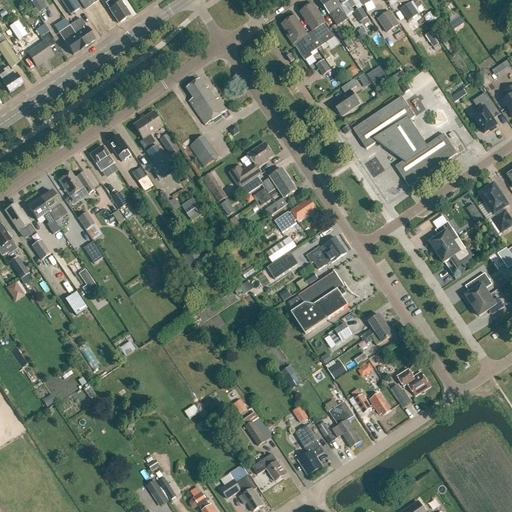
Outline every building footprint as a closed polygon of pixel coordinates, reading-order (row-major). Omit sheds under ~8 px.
[(37,0),(31,4),(38,14),(46,8),(40,0),(37,0)] [(70,14),(81,7),(76,0),(63,0),(62,1),(70,14)] [(78,0),(85,9),(98,0),(78,0)] [(118,4),(114,0),(111,0),(105,4),(109,10),(118,24),(119,23),(121,23),(124,21),(124,20),(130,16),(125,8),(125,6),(123,3),(122,3),(121,2),(118,4)] [(340,7),(335,0),(322,0),(320,2),(337,26),(348,19),(340,8),(340,7)] [(335,0),(340,7),(346,4),(350,10),(356,6),(351,0),(335,0)] [(409,21),(419,14),(411,2),(401,9),(409,21)] [(307,36),(317,50),(335,38),(313,6),(313,5),(300,13),(313,32),(307,36)] [(359,23),(368,18),(361,8),(353,13),(359,23)] [(433,11),(424,17),(428,24),(437,18),(433,11)] [(387,33),(399,26),(390,12),(378,20),(387,33)] [(317,50),(307,36),(294,17),(282,26),(289,37),(288,38),(293,46),(294,45),(305,62),(312,57),(311,54),(317,50)] [(69,26),(75,36),(84,49),(89,45),(89,44),(95,41),(86,28),(80,19),(74,23),(75,23),(70,27),(69,26)] [(459,19),(452,24),(457,30),(463,25),(459,19)] [(34,29),(38,37),(47,32),(43,24),(34,29)] [(11,45),(20,40),(11,26),(3,32),(11,45)] [(84,49),(75,36),(69,26),(58,34),(73,55),(78,52),(79,52),(84,49)] [(403,31),(394,37),(397,41),(406,36),(403,31)] [(36,67),(52,56),(48,49),(55,45),(47,34),(40,38),(44,43),(27,54),(36,67)] [(0,45),(0,53),(10,69),(19,63),(5,42),(0,45)] [(323,76),(331,71),(324,61),(316,66),(323,76)] [(507,61),(502,65),(505,70),(510,66),(507,61)] [(10,71),(7,67),(3,70),(4,72),(0,75),(0,78),(3,84),(9,94),(22,85),(12,70),(10,71)] [(353,67),(347,71),(351,78),(358,74),(353,67)] [(367,73),(374,89),(388,83),(380,67),(367,73)] [(397,84),(406,77),(403,71),(393,78),(397,84)] [(341,117),(359,105),(350,92),(358,86),(354,80),(341,89),(345,95),(332,104),(341,117)] [(207,90),(200,81),(187,89),(193,99),(189,102),(205,126),(227,111),(218,99),(216,101),(208,89),(207,90)] [(405,93),(411,89),(405,81),(400,84),(405,93)] [(313,91),(318,98),(330,89),(325,82),(313,91)] [(491,132),(496,128),(495,127),(496,126),(488,115),(496,109),(485,94),(473,102),(479,112),(472,116),(485,134),(490,131),(491,132)] [(427,146),(410,121),(415,118),(402,98),(353,130),(367,150),(377,143),(403,162),(395,167),(409,187),(457,155),(444,135),(427,146)] [(139,122),(133,126),(135,128),(143,140),(143,141),(140,143),(144,150),(155,143),(150,136),(162,127),(152,113),(139,122)] [(351,132),(348,127),(342,130),(346,135),(351,132)] [(166,150),(173,145),(166,135),(159,140),(166,150)] [(121,163),(130,157),(126,150),(127,150),(118,137),(108,143),(117,156),(121,163)] [(203,167),(218,159),(204,138),(190,147),(203,167)] [(261,175),(258,170),(264,165),(263,164),(273,157),(265,144),(248,155),(254,164),(242,172),(239,167),(229,175),(239,190),(261,175)] [(164,162),(166,161),(156,146),(146,153),(156,167),(164,162)] [(101,172),(113,164),(102,147),(90,155),(101,172)] [(170,171),(164,162),(156,167),(156,168),(160,173),(162,176),(170,171)] [(132,174),(137,182),(145,177),(139,169),(132,174)] [(259,201),(290,181),(283,170),(270,178),(270,179),(264,183),(268,188),(266,190),(266,189),(256,196),(259,201)] [(70,173),(58,181),(64,190),(64,192),(66,192),(69,198),(83,189),(86,193),(83,195),(85,197),(94,191),(82,173),(82,174),(76,178),(76,177),(73,179),(70,173)] [(244,198),(263,185),(258,178),(239,190),(244,198)] [(290,181),(259,201),(262,206),(272,199),(280,194),(284,199),(297,191),(290,181)] [(218,201),(226,196),(220,186),(212,191),(218,201)] [(511,225),(511,222),(503,209),(507,206),(494,186),(480,195),(494,215),(495,214),(497,217),(492,220),(501,233),(511,225)] [(83,189),(69,198),(74,204),(85,197),(83,195),(86,193),(83,189)] [(51,191),(39,200),(48,212),(55,208),(61,217),(66,213),(51,191)] [(120,209),(127,205),(119,193),(112,198),(120,209)] [(48,212),(39,200),(28,207),(37,220),(43,216),(49,224),(45,227),(52,237),(61,231),(48,212)] [(194,221),(204,214),(194,200),(185,207),(194,221)] [(225,210),(231,206),(228,200),(221,205),(225,210)] [(307,203),(306,201),(290,211),(291,213),(289,214),(288,213),(274,222),(282,234),(296,224),(294,222),(297,221),(299,224),(314,213),(313,211),(315,209),(310,201),(307,203)] [(20,211),(16,204),(5,212),(20,234),(26,230),(25,228),(30,224),(21,210),(20,211)] [(270,217),(280,210),(275,204),(266,211),(270,217)] [(117,224),(123,220),(116,210),(110,214),(117,224)] [(86,230),(94,224),(95,224),(87,212),(78,218),(86,230)] [(480,215),(472,221),(476,226),(484,221),(480,215)] [(430,244),(436,254),(458,239),(447,223),(437,230),(441,236),(430,244)] [(26,230),(20,234),(24,240),(36,232),(30,224),(25,228),(26,230)] [(14,244),(9,236),(8,236),(1,225),(0,225),(0,254),(2,257),(8,253),(6,250),(14,244)] [(493,231),(491,233),(499,244),(501,242),(493,231)] [(28,246),(38,238),(34,234),(25,242),(28,246)] [(325,257),(341,246),(336,239),(321,249),(321,250),(316,254),(317,256),(315,257),(317,261),(325,256),(325,257)] [(458,239),(436,254),(443,264),(454,257),(459,263),(470,257),(458,239)] [(41,261),(50,254),(41,241),(32,247),(41,261)] [(272,263),(296,248),(292,242),(269,258),(272,263)] [(92,243),(83,249),(94,264),(102,258),(92,243)] [(317,261),(314,263),(319,270),(331,261),(332,263),(346,254),(341,246),(325,257),(325,256),(317,261)] [(196,251),(184,259),(190,268),(202,260),(196,251)] [(299,265),(291,253),(268,269),(276,281),(299,265)] [(29,274),(18,258),(9,264),(20,280),(29,274)] [(156,280),(162,275),(156,266),(150,271),(156,280)] [(205,283),(209,280),(203,271),(199,274),(205,283)] [(345,287),(334,272),(334,273),(288,304),(293,312),(291,314),(305,335),(348,307),(342,297),(346,294),(343,290),(343,291),(341,289),(344,287),(344,288),(345,287)] [(308,286),(318,279),(314,273),(304,279),(308,286)] [(472,308),(489,296),(485,290),(492,285),(484,274),(472,282),(476,289),(465,297),(472,308)] [(304,279),(297,284),(301,290),(308,286),(304,279)] [(4,288),(14,302),(23,295),(14,281),(4,288)] [(92,282),(86,286),(81,289),(85,295),(86,294),(94,289),(96,288),(92,282)] [(248,282),(239,288),(244,296),(253,290),(248,282)] [(94,289),(86,294),(91,301),(99,296),(94,289)] [(287,291),(280,296),(284,302),(291,297),(287,291)] [(76,316),(87,308),(76,292),(65,299),(76,316)] [(489,296),(472,308),(479,317),(490,310),(493,315),(504,308),(497,298),(492,302),(489,296)] [(376,333),(386,326),(380,316),(369,323),(373,329),(361,337),(364,341),(376,333)] [(344,324),(328,335),(336,347),(352,337),(344,324)] [(376,333),(364,341),(367,345),(373,341),(377,347),(382,343),(393,336),(386,326),(376,333)] [(129,343),(119,350),(125,358),(135,351),(129,343)] [(327,354),(321,358),(325,365),(331,361),(327,354)] [(358,366),(368,359),(365,354),(355,361),(358,366)] [(337,359),(324,368),(333,380),(346,371),(337,359)] [(366,377),(370,374),(369,373),(374,370),(370,363),(358,371),(362,377),(365,375),(366,377)] [(412,378),(408,370),(396,378),(402,387),(406,385),(414,397),(429,387),(420,373),(412,378)] [(82,378),(78,381),(81,387),(86,384),(82,378)] [(350,398),(360,394),(358,389),(348,394),(350,398)] [(404,390),(403,390),(395,396),(403,408),(413,402),(404,390)] [(383,417),(390,412),(379,394),(369,401),(379,416),(382,414),(383,417)] [(372,409),(363,395),(356,400),(365,414),(372,409)] [(50,396),(42,401),(47,408),(55,402),(50,396)] [(233,406),(241,416),(248,411),(241,400),(233,406)] [(332,402),(324,406),(329,413),(338,406),(336,403),(334,405),(332,402)] [(347,421),(354,417),(344,403),(338,406),(329,413),(335,422),(336,421),(340,426),(332,431),(338,439),(342,436),(351,449),(361,442),(347,421)] [(195,405),(184,412),(189,420),(199,413),(195,405)] [(299,415),(295,417),(300,424),(307,419),(300,408),(296,411),(299,415)] [(254,414),(242,422),(246,428),(253,423),(257,420),(258,420),(254,414)] [(266,442),(271,438),(258,420),(257,420),(253,423),(246,428),(258,446),(266,441),(266,442)] [(203,422),(203,431),(211,431),(211,422),(203,422)] [(308,477),(322,467),(316,457),(323,452),(306,426),(295,434),(308,454),(298,461),(308,477)] [(329,445),(335,441),(324,426),(318,430),(329,445)] [(286,475),(272,455),(252,468),(258,476),(267,470),(275,482),(286,475)] [(156,461),(148,466),(152,472),(160,467),(156,461)] [(252,511),(253,511),(263,506),(253,491),(257,489),(248,476),(242,467),(230,474),(234,481),(221,489),(228,500),(237,494),(241,492),(243,496),(239,498),(244,505),(247,504),(252,511)] [(171,500),(177,496),(165,478),(159,481),(171,500)] [(161,507),(168,503),(159,489),(152,494),(161,507)] [(209,506),(206,502),(207,501),(202,493),(193,499),(194,499),(192,500),(190,502),(190,504),(192,508),(194,508),(197,508),(199,506),(202,511),(216,511),(211,505),(209,506)] [(424,511),(418,502),(403,511),(424,511)]
